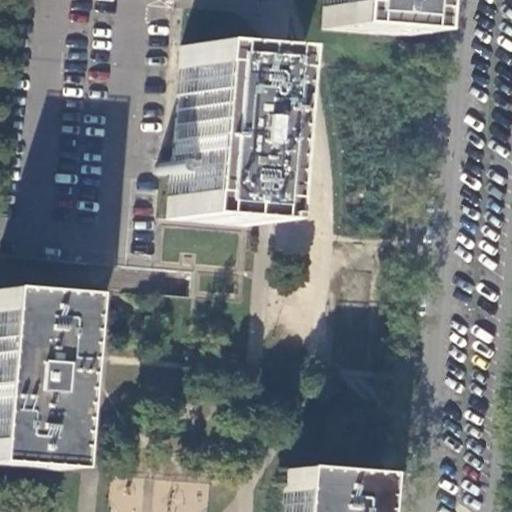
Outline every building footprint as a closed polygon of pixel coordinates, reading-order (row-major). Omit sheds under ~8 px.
[(7,0),(0,95),(0,256),(115,267),(189,274),(187,299),(239,303),(244,251),(248,251),(250,239),(245,239),(246,231),(247,231),(248,230),(246,229),(246,227),(163,219),(152,218),(171,9),(178,10),(178,0),(7,0)] [(322,0),(320,30),(401,38),(404,0),(322,0)] [(179,47),(163,219),(246,227),(253,142),(261,54),(179,47)] [(0,469),(51,474),(66,300),(0,294),(0,469)] [(361,511),(365,477),(282,470),(278,511),(361,511)]
